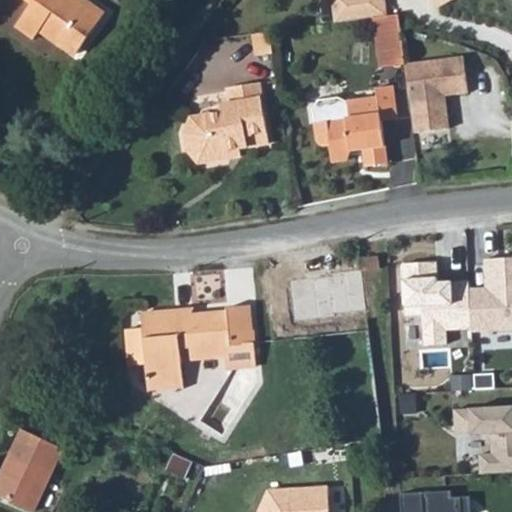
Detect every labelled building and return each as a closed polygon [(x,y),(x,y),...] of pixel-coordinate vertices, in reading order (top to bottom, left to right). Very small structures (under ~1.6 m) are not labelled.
[(35,40),(44,27),(56,35),(58,34),(63,38),(60,43),(77,55),(102,19),(76,0),(26,0),(32,5),(16,26),(35,40)] [(334,25),(373,18),(389,16),(385,0),(338,0),(332,8),(334,25)] [(381,69),(406,63),(399,15),(389,16),(373,18),(381,69)] [(257,34),(260,55),(277,53),(274,32),(257,34)] [(413,118),(415,132),(450,127),(446,94),(469,91),(464,55),(406,63),(413,118)] [(236,150),(244,149),(272,145),(264,82),(234,86),(236,102),(224,104),(225,110),(196,114),(189,126),(191,147),(202,161),(236,157),(236,150)] [(318,124),(320,140),(326,147),(331,147),(334,162),(349,160),(355,152),(367,151),(369,167),(390,165),(385,122),(400,119),(397,87),(364,91),(365,101),(336,104),(338,122),(318,124)] [(484,290),(466,291),(469,332),(469,335),(511,332),(511,260),(482,262),(484,290)] [(434,266),(401,267),(404,317),(420,317),(422,348),(445,347),(444,333),(469,332),(466,291),(466,284),(448,285),(448,291),(435,292),(434,266)] [(355,269),(356,279),(368,278),(367,268),(355,269)] [(126,356),(141,355),(141,359),(143,385),(178,382),(175,345),(186,344),(187,357),(219,354),(220,371),(250,368),(246,321),(243,321),(241,296),(219,298),(219,302),(188,305),(187,302),(136,308),(138,326),(123,327),(126,356)] [(491,370),(471,371),(472,391),(492,390),(491,370)] [(511,407),(453,411),(454,433),(489,430),(491,455),(477,455),(478,475),(511,472),(511,407)] [(0,492),(32,508),(61,445),(21,425),(0,467),(0,492)] [(257,511),(328,511),(327,487),(267,489),(257,511)] [(449,490),(399,494),(399,511),(469,511),(468,496),(449,497),(449,490)]
